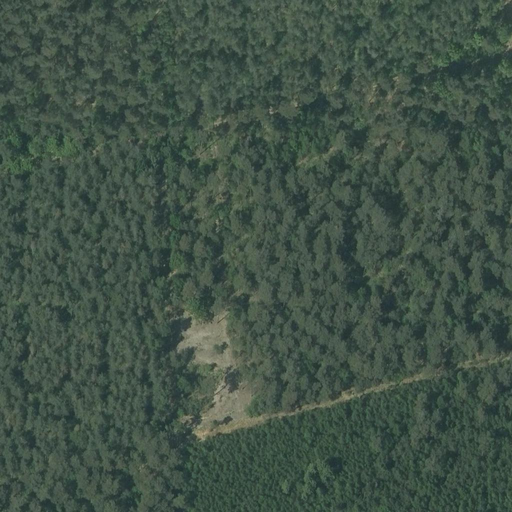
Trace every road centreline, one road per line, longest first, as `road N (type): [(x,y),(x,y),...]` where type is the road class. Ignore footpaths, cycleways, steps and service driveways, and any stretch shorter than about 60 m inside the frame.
road 1 (track): [(162,136),(179,511)]
road 2 (track): [(511,43),(162,136)]
road 3 (track): [(162,136),(0,177)]
road 4 (track): [(156,0),(162,136)]
